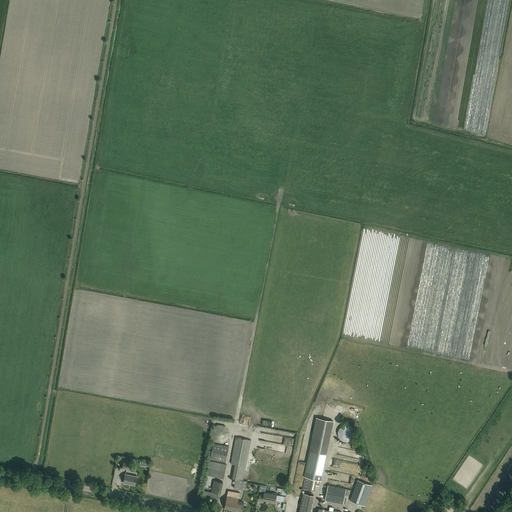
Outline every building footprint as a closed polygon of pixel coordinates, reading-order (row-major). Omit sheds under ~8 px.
[(313,437),(305,476),(302,488),(314,491),(315,485),(319,486),(328,441),(329,441),(334,421),(316,417),(312,437),(313,437)] [(229,432),(225,426),(218,424),(211,429),(210,436),(214,442),(222,444),(228,439),(229,432)] [(346,441),(354,433),(346,425),(338,433),(346,441)] [(247,481),(243,480),(251,440),(236,437),(231,464),(235,465),(232,479),(235,480),(234,488),(245,490),(247,481)] [(225,462),(229,445),(213,442),(210,458),(225,462)] [(131,470),(132,464),(131,463),(131,461),(124,459),(124,462),(123,462),(122,468),(131,470)] [(223,478),(226,464),(209,460),(206,475),(223,478)] [(124,479),(123,483),(128,484),(129,483),(135,485),(137,476),(125,474),(124,479)] [(372,485),(358,479),(350,500),(364,505),(372,485)] [(211,492),(203,490),(202,495),(219,498),(223,482),(214,480),(211,492)] [(328,485),(325,499),(343,503),(346,488),(328,485)] [(238,501),(240,492),(227,490),(225,502),(224,507),(242,511),(243,506),(244,502),(238,501)] [(263,495),(260,494),(259,499),(263,500),(263,498),(284,502),(285,496),(277,495),(277,494),(264,492),(263,495)] [(309,511),(314,495),(303,493),(298,511),(309,511)]
